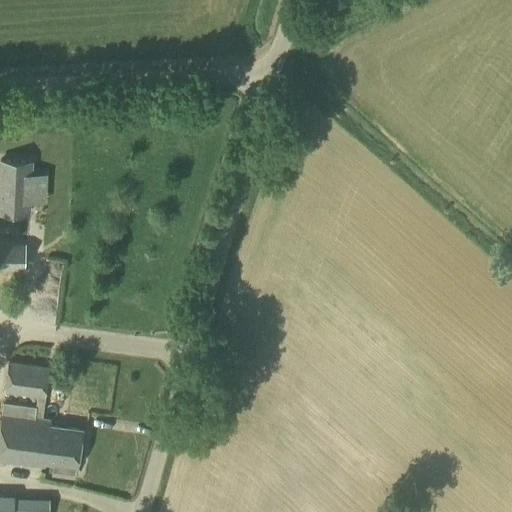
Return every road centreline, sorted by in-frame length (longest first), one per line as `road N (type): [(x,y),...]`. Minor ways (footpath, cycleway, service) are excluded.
road 1 (unclassified): [(141,511),(271,76)]
road 2 (unclassified): [(0,89),(271,76)]
